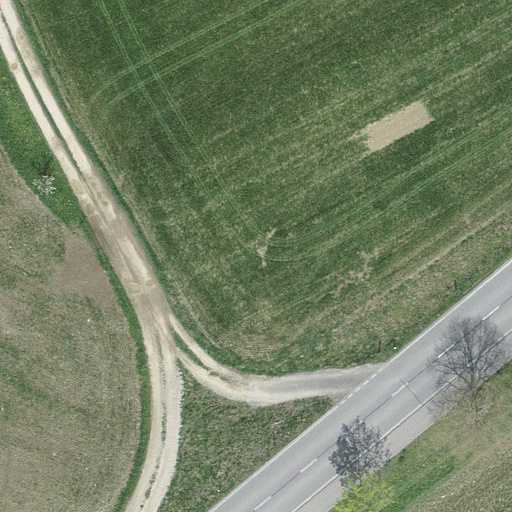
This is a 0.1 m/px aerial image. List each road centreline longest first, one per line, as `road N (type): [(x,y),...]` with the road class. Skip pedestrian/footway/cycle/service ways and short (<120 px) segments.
road 1 (track): [(424,367),(263,393),(231,384),(187,350),(144,289),(36,93),(0,7)]
road 2 (tertiary): [(511,297),(250,511)]
road 3 (track): [(144,289),(163,431),(138,511)]
